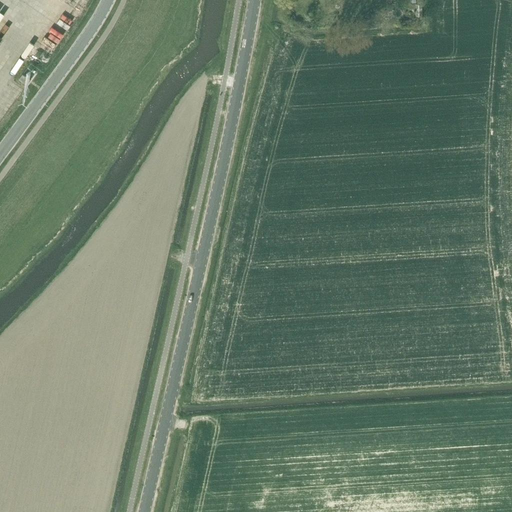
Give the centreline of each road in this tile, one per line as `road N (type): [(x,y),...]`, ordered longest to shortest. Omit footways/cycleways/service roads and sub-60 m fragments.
road 1 (primary): [(144,511),(254,0)]
road 2 (unclassified): [(0,155),(108,0)]
